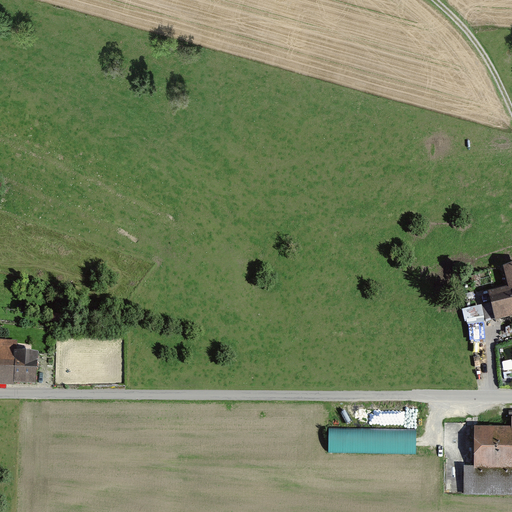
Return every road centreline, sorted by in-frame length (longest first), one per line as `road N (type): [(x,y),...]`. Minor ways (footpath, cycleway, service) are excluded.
road 1 (unclassified): [(0,394),(511,397)]
road 2 (track): [(511,109),(483,51),(434,0)]
